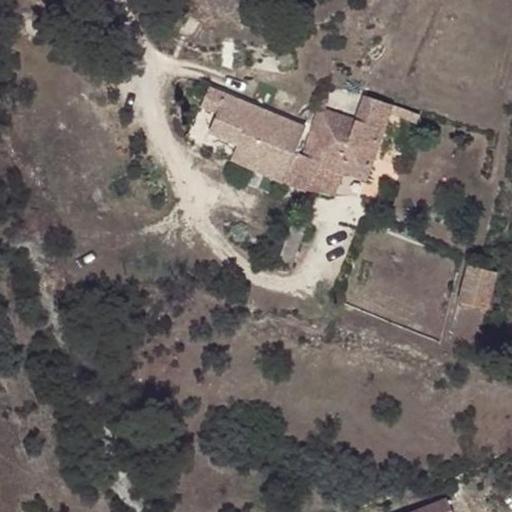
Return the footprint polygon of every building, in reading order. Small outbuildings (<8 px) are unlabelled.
[(213,86),(201,111),(218,119),(212,132),(240,143),(232,158),(307,190),(321,163),(368,176),(394,108),(363,95),(353,117),(319,108),(302,154),(296,152),(304,127),(213,86)] [(218,119),(201,111),(189,138),(206,146),(212,132),(218,119)] [(407,155),(396,152),(386,182),(396,186),(407,155)] [(298,215),(294,225),(280,263),(292,267),(309,219),(298,215)] [(280,263),(294,225),(287,222),(272,260),(280,263)] [(495,272),(469,267),(460,303),(485,309),(495,272)]
